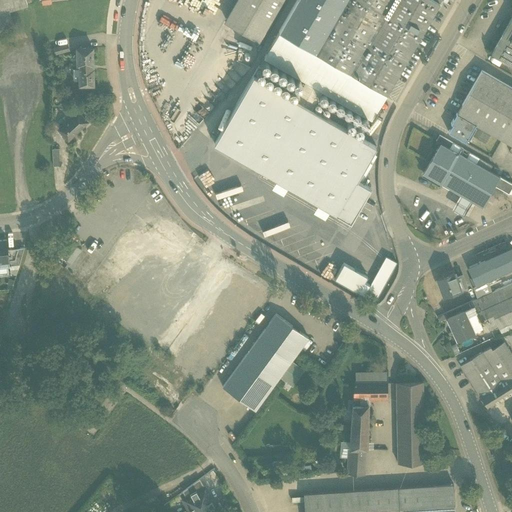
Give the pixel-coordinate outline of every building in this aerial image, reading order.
[(0,0),(0,30),(14,26),(9,10),(27,4),(26,0),(0,0)] [(237,0),(225,22),(233,26),(248,0),(237,0)] [(282,0),(248,0),(233,26),(259,41),(282,0)] [(296,0),(279,31),(386,93),(439,2),(436,0),(296,0)] [(511,15),(491,53),(511,65),(511,15)] [(305,81),(294,99),(253,75),(214,143),(350,222),(370,187),(357,180),(376,146),(311,109),(322,91),(371,119),(386,93),(279,31),(264,57),(305,81)] [(53,48),(54,55),(70,51),(68,44),(53,48)] [(92,47),(76,48),(77,65),(79,65),(93,64),(92,47)] [(93,64),(79,65),(79,68),(79,69),(79,85),(93,84),(93,68),(92,68),(92,65),(93,65),(93,64)] [(511,88),(481,70),(456,113),(475,124),(511,145),(511,88)] [(322,93),(321,94),(320,95),(319,96),(319,97),(319,98),(319,99),(319,100),(320,100),(321,101),(322,101),(323,102),(324,101),(325,101),(326,100),(327,100),(327,99),(327,98),(327,97),(327,96),(326,95),(325,94),(324,93),(322,93)] [(332,98),(331,98),(330,98),(329,99),(328,99),(327,100),(327,101),(327,102),(327,104),(328,105),(329,105),(330,106),(331,106),(332,106),(333,106),(334,105),(335,104),(335,103),(335,102),(335,101),(335,100),(334,99),(333,98),(332,98)] [(341,103),(339,103),(338,103),(337,103),(336,104),(335,105),(335,107),(335,108),(336,109),(336,110),(338,111),(339,111),(340,111),(341,111),(342,110),(343,109),(343,108),(344,107),(343,105),(343,104),(342,103),(341,103)] [(349,108),(347,107),(346,108),(345,108),(345,109),(344,110),(344,111),(343,112),(344,113),(344,114),(345,115),(346,115),(347,116),(348,116),(349,116),(350,115),(351,114),(352,113),(352,111),(352,110),(351,109),(350,109),(350,108),(349,108)] [(77,111),(58,129),(68,139),(86,122),(77,111)] [(357,112),(356,112),(355,112),(354,113),(353,114),(352,114),(352,115),(352,116),(352,117),(352,118),(353,119),(354,120),(355,120),(356,121),(357,121),(358,120),(359,120),(359,119),(360,118),(360,117),(360,116),(360,115),(359,114),(359,113),(358,113),(357,112)] [(456,113),(450,123),(452,124),(448,132),(465,141),(475,124),(456,113)] [(364,117),(363,117),(361,118),(361,119),(360,120),(360,122),(360,123),(361,124),(362,125),(363,125),(365,125),(366,125),(367,124),(368,123),(368,122),(368,121),(368,119),(367,118),(366,118),(365,117),(364,117)] [(350,122),(349,122),(348,122),(347,123),(347,124),(347,126),(347,127),(347,128),(348,129),(349,130),(350,130),(351,130),(352,130),(353,129),(354,128),(355,127),(355,126),(355,125),(354,124),(354,123),(353,122),(352,122),(350,122)] [(360,126),(359,126),(358,126),(357,127),(356,127),(355,128),(355,129),(355,130),(355,131),(355,132),(356,133),(356,134),(357,134),(358,135),(360,135),(361,134),(362,133),(363,132),(363,131),(363,130),(363,129),(362,128),(362,127),(361,127),(360,126)] [(452,142),(438,135),(435,140),(440,143),(449,148),(452,142)] [(449,148),(440,143),(423,173),(440,183),(457,153),(449,148)] [(475,163),(457,153),(440,183),(481,207),(494,185),(498,177),(488,171),(475,163)] [(491,165),(478,158),(475,163),(488,171),(491,165)] [(511,185),(511,184),(498,177),(494,185),(508,193),(511,185)] [(215,193),(216,197),(239,189),(238,185),(215,193)] [(245,223),(270,216),(269,211),(244,218),(245,223)] [(6,240),(0,240),(0,262),(9,262),(7,250),(6,240)] [(64,262),(70,266),(81,250),(72,243),(68,248),(65,246),(58,255),(65,260),(64,262)] [(511,250),(511,247),(467,267),(471,277),(476,286),(488,281),(511,269),(511,250)] [(24,248),(7,250),(9,262),(9,266),(19,265),(24,248)] [(169,280),(156,297),(176,312),(190,294),(189,294),(212,262),(192,248),(169,280)] [(386,257),(364,295),(374,301),(396,262),(386,257)] [(169,280),(141,260),(105,308),(153,344),(176,312),(156,297),(169,280)] [(455,272),(437,278),(442,295),(460,289),(455,272)] [(364,282),(354,276),(348,286),(358,292),(364,282)] [(238,277),(176,361),(202,380),(264,296),(238,277)] [(473,287),(472,288),(477,298),(491,292),(488,281),(476,286),(473,287)] [(477,298),(470,301),(472,307),(511,289),(511,282),(491,292),(477,298)] [(472,307),(482,329),(483,332),(497,326),(498,328),(511,321),(511,289),(472,307)] [(472,307),(447,318),(457,340),(482,329),(472,307)] [(275,314),(222,386),(255,410),(279,377),(292,360),(308,337),(275,314)] [(511,321),(498,328),(501,334),(511,328),(511,321)] [(511,374),(511,356),(503,342),(492,349),(490,346),(482,351),(501,381),(511,374)] [(482,351),(460,365),(479,395),(501,381),(482,351)] [(45,361),(41,358),(37,363),(42,366),(45,361)] [(292,360),(279,377),(292,386),(304,369),(292,360)] [(385,381),(385,373),(369,373),(369,381),(385,381)] [(511,374),(501,381),(479,395),(488,409),(511,393),(511,374)] [(368,381),(354,381),(352,405),(349,448),(348,448),(347,473),(364,474),(366,449),(368,449),(368,399),(368,398),(368,381)] [(369,381),(368,381),(368,398),(387,398),(387,381),(385,381),(369,381)] [(422,381),(396,381),(397,463),(424,462),(422,381)] [(197,481),(182,491),(186,498),(202,490),(197,481)] [(454,511),(453,484),(303,493),(304,511),(454,511)] [(210,499),(204,488),(202,490),(186,498),(184,500),(189,510),(185,511),(217,511),(215,508),(213,509),(208,500),(210,499)]
